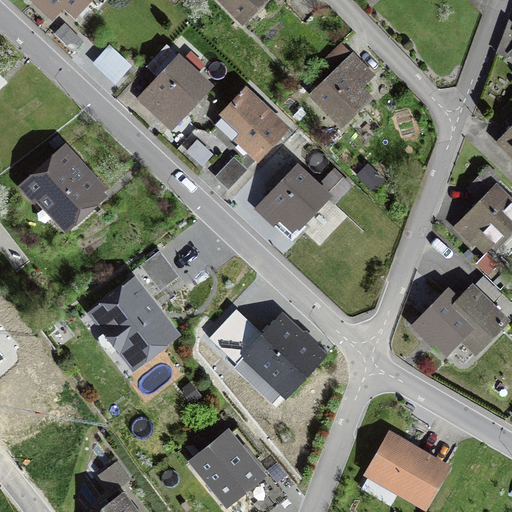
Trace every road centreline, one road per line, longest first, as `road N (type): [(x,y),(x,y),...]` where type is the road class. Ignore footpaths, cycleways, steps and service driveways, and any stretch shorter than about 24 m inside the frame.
road 1 (residential): [(0,13),(370,362)]
road 2 (residential): [(459,122),(370,362)]
road 3 (residential): [(339,0),(459,122)]
road 4 (residential): [(370,362),(511,442)]
road 5 (residential): [(370,362),(313,511)]
road 6 (residential): [(502,0),(459,122)]
